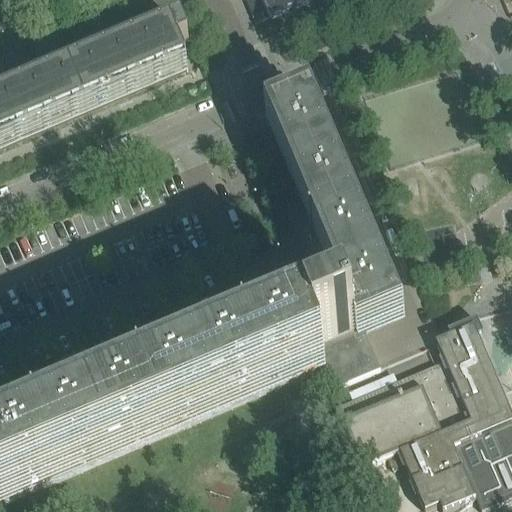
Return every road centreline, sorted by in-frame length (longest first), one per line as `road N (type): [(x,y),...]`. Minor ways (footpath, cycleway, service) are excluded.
road 1 (unknown): [(319,77),(423,351)]
road 2 (residential): [(260,101),(477,12)]
road 3 (residential): [(0,211),(182,130)]
road 4 (residential): [(182,130),(253,310)]
road 5 (residential): [(1,71),(176,0)]
